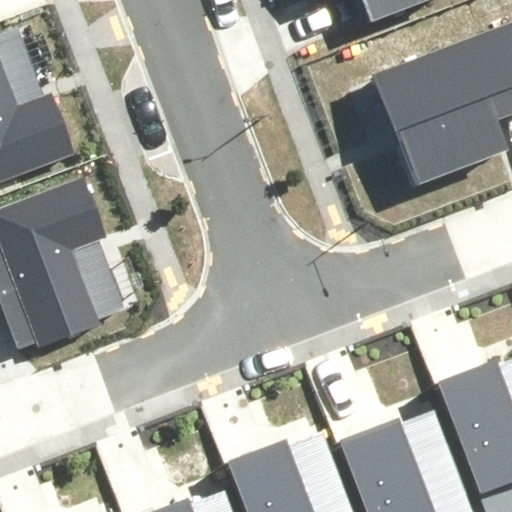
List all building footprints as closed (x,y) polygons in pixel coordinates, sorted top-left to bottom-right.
[(353,0),(359,16),(404,0),(353,0)] [(0,174),(69,151),(48,90),(40,92),(18,27),(0,32),(0,174)] [(511,30),(372,81),(406,176),(505,141),(495,114),(511,107),(511,30)] [(0,208),(0,284),(3,283),(22,337),(128,299),(84,178),(0,208)] [(511,511),(511,364),(442,390),(486,511),(511,511)] [(463,511),(465,511),(428,407),(340,439),(366,511),(463,511)] [(345,511),(317,433),(229,465),(246,511),(345,511)] [(228,511),(220,490),(158,511),(228,511)]
